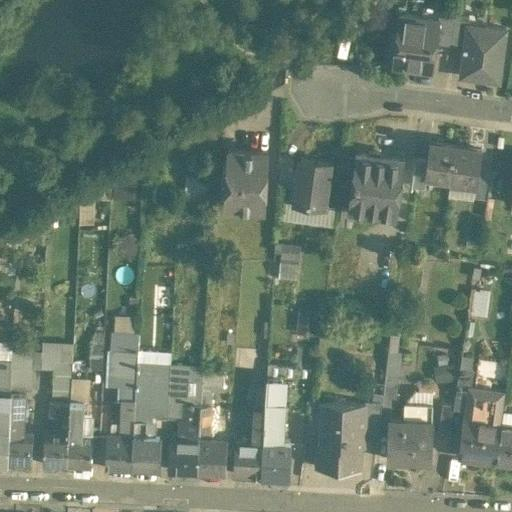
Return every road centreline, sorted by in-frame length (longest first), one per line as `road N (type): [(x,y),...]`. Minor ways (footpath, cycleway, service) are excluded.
road 1 (residential): [(432,509),(0,486)]
road 2 (residential): [(511,115),(383,98),(304,98)]
